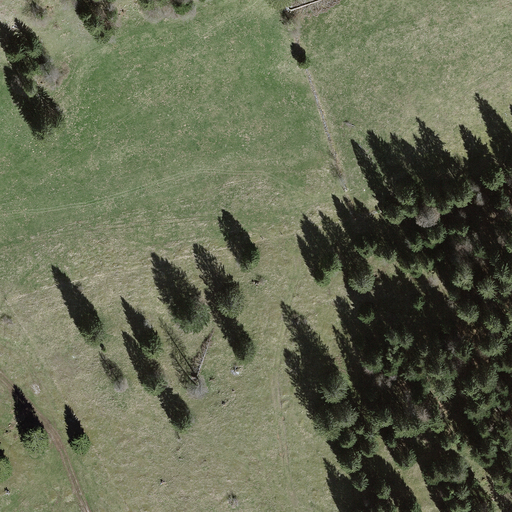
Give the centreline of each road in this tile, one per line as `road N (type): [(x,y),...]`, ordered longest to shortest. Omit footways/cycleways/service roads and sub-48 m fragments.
road 1 (track): [(311,511),(298,503),(285,466),(274,373),(297,259),(282,232)]
road 2 (track): [(282,232),(164,220),(0,253)]
